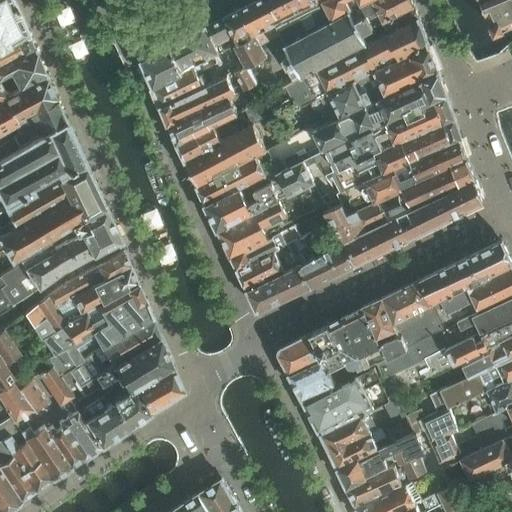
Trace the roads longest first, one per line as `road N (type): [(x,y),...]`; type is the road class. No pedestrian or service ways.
road 1 (residential): [(349,511),(257,337),(198,389)]
road 2 (residential): [(198,389),(30,511)]
